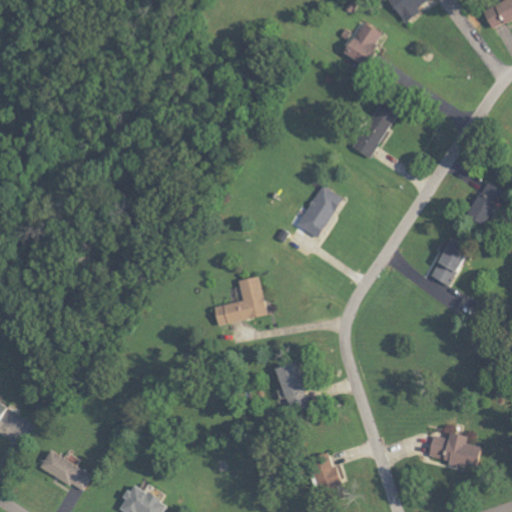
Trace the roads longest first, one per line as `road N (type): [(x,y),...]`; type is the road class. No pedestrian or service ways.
road 1 (residential): [(511,507),(11,511),(0,504)]
road 2 (residential): [(511,76),(372,273),(348,324),(348,363),(395,511)]
